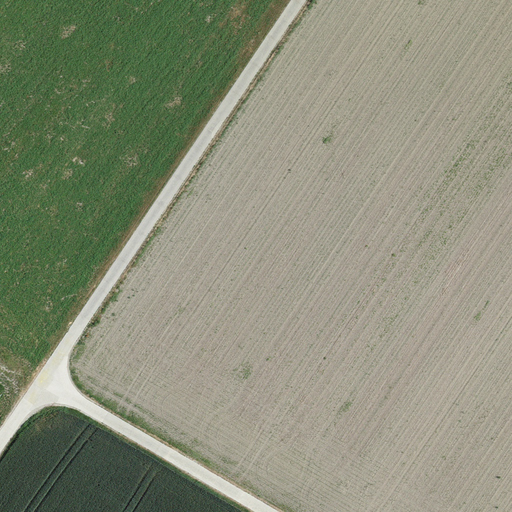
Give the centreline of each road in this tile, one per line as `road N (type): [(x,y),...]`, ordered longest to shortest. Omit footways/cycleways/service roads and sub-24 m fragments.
road 1 (track): [(299,0),(0,447)]
road 2 (track): [(270,511),(45,379)]
